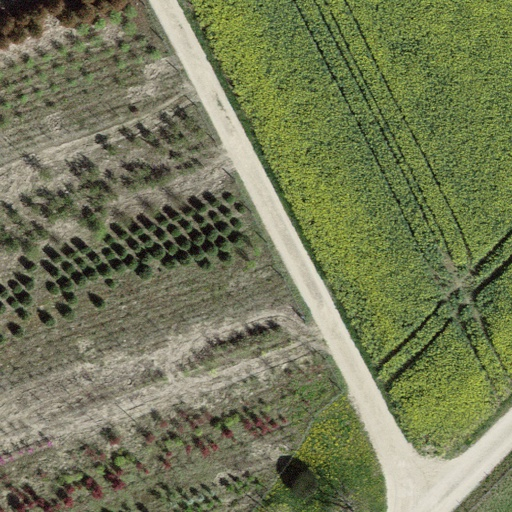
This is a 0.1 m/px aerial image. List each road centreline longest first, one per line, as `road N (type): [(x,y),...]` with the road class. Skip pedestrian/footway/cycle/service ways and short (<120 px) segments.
road 1 (track): [(160,0),(421,511)]
road 2 (track): [(511,425),(426,511)]
